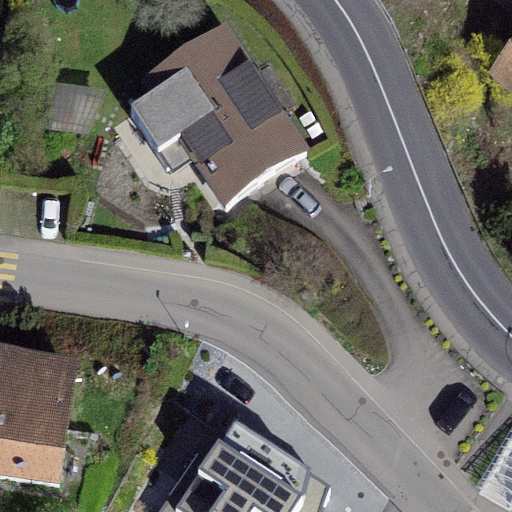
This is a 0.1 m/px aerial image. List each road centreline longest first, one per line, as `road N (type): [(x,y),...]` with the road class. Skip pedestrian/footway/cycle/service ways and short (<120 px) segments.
road 1 (residential): [(0,280),(155,295),(259,327),(305,364),(444,511)]
road 2 (secondary): [(338,0),(458,267),(511,333)]
